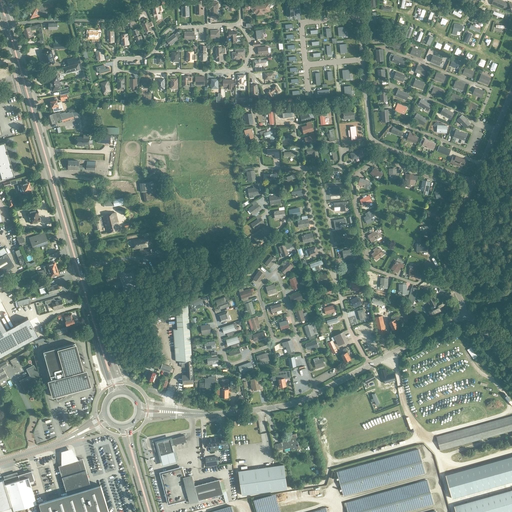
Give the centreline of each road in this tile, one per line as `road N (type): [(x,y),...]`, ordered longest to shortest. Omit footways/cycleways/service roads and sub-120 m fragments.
road 1 (primary): [(122,392),(2,0)]
road 2 (primary): [(0,9),(109,397)]
road 3 (unclassified): [(191,413),(292,404),(463,314)]
road 4 (unclassified): [(472,182),(373,142),(362,59)]
road 5 (unclassified): [(463,314),(447,252),(472,182)]
